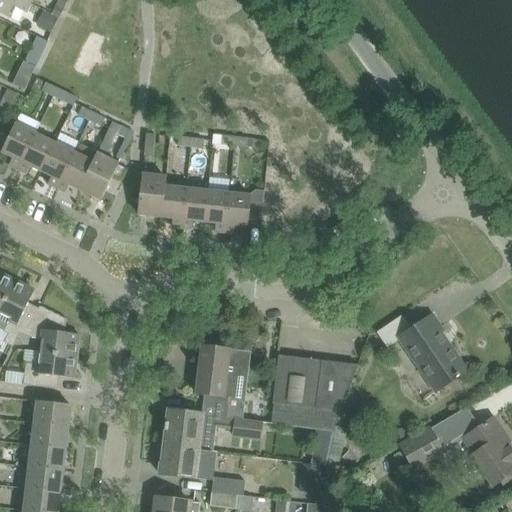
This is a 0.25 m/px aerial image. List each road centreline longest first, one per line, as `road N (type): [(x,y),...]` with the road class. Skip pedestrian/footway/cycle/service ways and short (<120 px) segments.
road 1 (residential): [(459,176),(334,281),(306,294),(123,295)]
road 2 (unclassified): [(327,0),(459,176)]
road 3 (residential): [(106,511),(123,295)]
road 4 (residential): [(123,295),(88,262),(0,223)]
